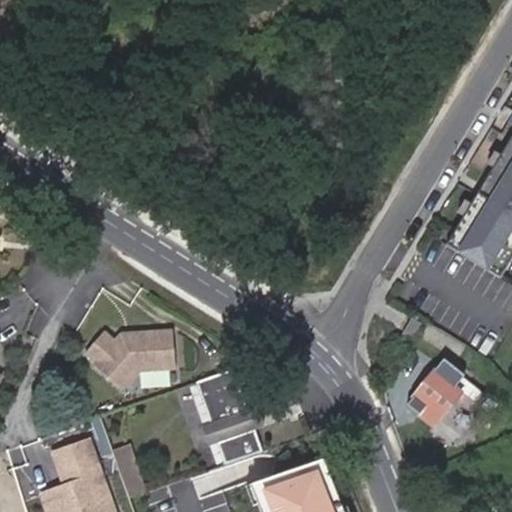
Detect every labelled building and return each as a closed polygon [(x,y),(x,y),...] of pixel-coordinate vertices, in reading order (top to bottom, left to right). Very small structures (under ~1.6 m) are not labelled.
[(499,276),(511,255),(511,131),(445,244),(499,276)] [(171,362),(174,332),(131,329),(131,332),(118,331),(116,336),(103,328),(88,351),(101,359),(99,362),(126,378),(129,373),(135,377),(145,360),(171,362)] [(466,378),(443,359),(406,405),(435,428),(464,392),(459,388),(466,378)] [(235,371),(197,384),(203,405),(205,405),(210,426),(213,425),(219,444),(218,445),(226,466),(263,453),(255,432),(252,421),(257,419),(254,410),(248,412),(235,371)] [(203,405),(197,384),(189,387),(217,469),(226,466),(218,445),(219,444),(213,425),(210,426),(205,405),(203,405)] [(257,409),(254,410),(257,419),(252,421),(255,432),(264,429),(257,409)] [(107,435),(101,417),(100,416),(90,420),(97,439),(107,435)] [(114,511),(88,442),(56,454),(67,486),(44,495),(50,511),(114,511)] [(126,447),(113,452),(129,499),(130,499),(143,494),(126,447)] [(369,511),(351,455),(257,484),(266,511),(369,511)] [(143,494),(130,499),(134,511),(156,511),(149,492),(143,494)]
